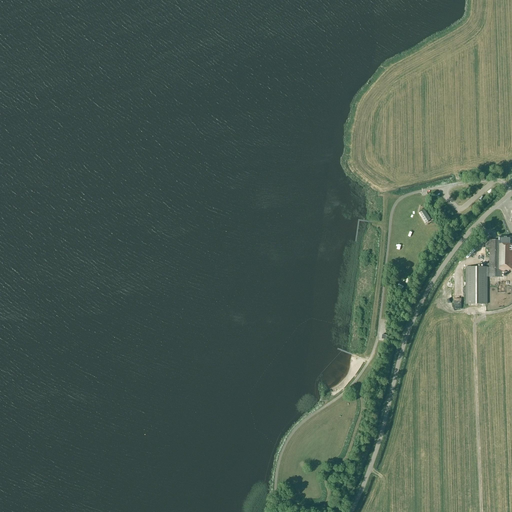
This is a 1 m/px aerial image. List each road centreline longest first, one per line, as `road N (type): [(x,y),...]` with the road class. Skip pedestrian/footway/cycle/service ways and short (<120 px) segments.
road 1 (unclassified): [(350,511),(422,299),(466,235),(511,193)]
road 2 (track): [(511,306),(474,316),(480,511)]
